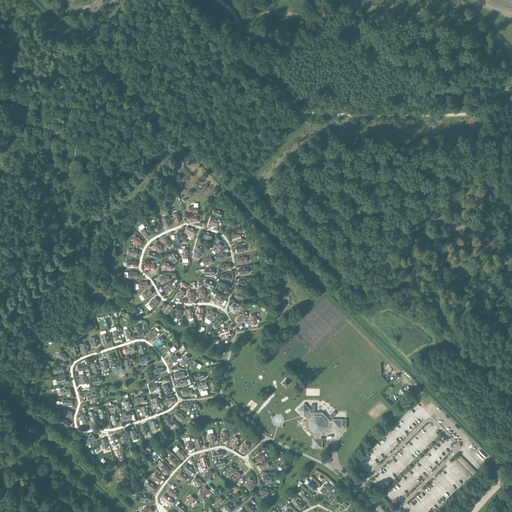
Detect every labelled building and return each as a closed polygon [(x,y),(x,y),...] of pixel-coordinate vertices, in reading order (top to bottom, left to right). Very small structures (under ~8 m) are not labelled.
[(212,215),(215,216),(214,217),(216,218),(217,217),(221,218),(222,213),(219,212),(219,211),(217,210),(217,211),(214,210),(212,215)] [(163,222),(162,222),(163,224),(164,224),(165,227),(170,225),(168,222),(169,221),(168,219),(168,220),(166,217),(162,219),(163,222)] [(211,225),(211,226),(213,226),(213,225),(217,227),(219,222),(215,221),(215,220),(213,219),(213,220),(210,219),(208,224),(211,225)] [(152,227),(151,227),(152,229),(153,229),(155,233),(160,230),(158,227),(159,226),(158,224),(157,225),(156,222),(151,224),(152,227)] [(225,228),(228,232),(231,230),(232,231),(233,229),(233,228),(235,226),(232,222),(230,224),(229,224),(227,225),(228,226),(225,228)] [(142,233),(143,235),(144,235),(146,238),(150,235),(148,232),(149,231),(147,229),(147,230),(145,227),(141,230),(142,233)] [(185,231),(188,233),(188,234),(190,235),(190,234),(193,236),(195,231),(193,230),(193,229),(191,228),(191,229),(187,227),(185,231)] [(132,241),(135,242),(134,243),(136,244),(140,246),(143,241),(139,239),(140,238),(138,237),(137,238),(135,236),(132,241)] [(164,243),(163,243),(164,245),(165,244),(167,248),(171,245),(169,242),(170,241),(169,239),(168,240),(166,237),(162,240),(164,243)] [(153,247),(155,249),(154,249),(156,251),(157,250),(160,253),(163,249),(160,246),(161,246),(159,244),(159,245),(156,243),(153,247)] [(212,250),(216,253),(218,251),(219,252),(221,250),(220,250),(223,247),(219,243),(216,246),(215,245),(214,247),(215,247),(212,250)] [(171,257),(171,258),(172,260),(172,259),(175,263),(179,260),(177,256),(178,256),(177,254),(176,255),(174,252),(170,254),(171,257)] [(218,256),(220,261),(223,260),(223,261),(225,260),(225,259),(229,258),(227,253),(223,254),(222,254),(220,254),(221,255),(218,256)] [(202,261),(204,266),(208,264),(208,265),(211,264),(210,263),(213,262),(211,257),(208,259),(208,258),(206,259),(206,260),(202,261)] [(162,267),(165,268),(164,269),(166,270),(167,269),(170,271),(173,267),(169,265),(169,264),(167,263),(167,264),(164,262),(162,267)] [(207,287),(206,288),(208,288),(209,287),(213,289),(214,284),(211,283),(211,282),(209,281),(209,282),(206,281),(204,286),(207,287)] [(163,290),(167,294),(170,291),(171,291),(172,290),(171,289),(174,287),(170,283),(168,285),(167,285),(166,286),(166,287),(163,290)] [(218,291),(221,292),(220,293),(222,294),(223,293),(226,294),(228,289),(225,288),(225,287),(223,286),(222,287),(220,286),(218,291)] [(199,293),(198,294),(199,296),(200,295),(202,298),(207,296),(204,292),(205,292),(204,290),(203,290),(201,288),(197,291),(199,293)] [(179,292),(178,292),(177,293),(178,294),(176,298),(180,300),(182,296),(183,297),(184,295),(183,294),(185,292),(180,289),(179,292)] [(142,295),(145,299),(147,297),(148,298),(150,297),(149,296),(153,294),(150,290),(146,292),(146,291),(144,292),(145,293),(142,295)] [(237,298),(237,299),(239,300),(239,299),(242,300),(244,295),(241,294),(242,293),(240,293),(239,293),(235,292),(234,297),(237,298)] [(213,300),(216,302),(215,302),(217,304),(218,303),(221,305),(224,300),(220,298),(221,297),(219,296),(218,297),(216,296),(213,300)] [(149,305),(152,308),(155,306),(155,307),(157,305),(156,304),(159,302),(155,298),(152,301),(152,300),(150,302),(151,302),(149,305)] [(163,312),(167,315),(169,312),(170,313),(171,311),(170,311),(173,307),(168,304),(166,308),(165,307),(164,309),(165,309),(163,312)] [(214,316),(216,313),(211,310),(209,314),(208,313),(207,315),(208,316),(206,318),(211,321),(213,318),(213,319),(214,317),(214,316)] [(241,314),(240,314),(239,315),(239,316),(236,319),(240,323),(243,320),(244,320),(245,319),(245,318),(247,316),(243,312),(241,314)] [(214,324),(217,328),(220,326),(220,327),(222,325),(221,325),(224,322),(221,318),(218,321),(217,320),(215,321),(216,322),(214,324)] [(147,336),(151,340),(154,337),(154,338),(156,336),(155,335),(157,333),(154,329),(152,332),(151,331),(149,333),(150,333),(147,336)] [(154,343),(157,347),(161,344),(161,345),(163,343),(162,343),(165,341),(161,337),(159,339),(158,338),(157,339),(157,340),(154,343)] [(160,350),(163,354),(166,351),(167,352),(169,351),(168,350),(170,348),(167,344),(165,346),(164,345),(162,347),(163,347),(160,350)] [(57,356),(60,358),(59,359),(61,360),(61,359),(65,362),(68,358),(65,355),(65,354),(63,353),(63,354),(60,352),(57,356)] [(168,360),(171,364),(175,362),(177,361),(176,360),(179,358),(175,354),(173,356),(172,355),(171,357),(171,358),(168,360)] [(181,360),(182,361),(180,363),(185,366),(186,363),(187,364),(188,362),(190,358),(185,355),(183,359),(182,358),(181,360)] [(189,369),(194,372),(195,369),(196,370),(197,368),(196,367),(199,364),(194,361),(192,364),(191,364),(190,366),(191,366),(189,369)] [(405,437),(423,419),(425,421),(431,415),(417,402),(394,425),(405,437)] [(304,417),(305,416),(307,419),(306,419),(306,429),(312,435),(313,435),(313,438),(312,438),(312,448),(322,448),(322,439),(321,439),(321,436),(322,436),(329,429),(329,428),(332,428),(332,429),(346,429),(346,420),(332,419),(332,420),(329,420),(329,419),(322,413),(313,412),(312,413),(310,411),(311,410),(304,404),(297,410),(304,417)] [(173,416),(177,418),(176,419),(178,420),(179,420),(181,421),(184,417),(182,415),(180,413),(180,414),(176,412),(173,416)] [(166,423),(166,424),(167,426),(168,425),(170,428),(174,424),(172,422),(173,421),(171,420),(170,420),(168,417),(164,420),(166,423)] [(59,423),(62,425),(61,426),(63,427),(64,426),(67,428),(70,424),(66,422),(67,421),(65,420),(65,421),(62,419),(59,423)] [(151,426),(150,426),(151,429),(152,428),(153,431),(158,429),(157,426),(158,426),(157,424),(156,424),(155,421),(150,422),(151,426)] [(141,430),(140,430),(141,432),(142,432),(143,435),(148,433),(147,430),(148,430),(147,428),(146,428),(145,424),(140,426),(141,430)] [(86,440),(88,445),(91,443),(91,444),(93,443),(93,442),(96,440),(94,435),(90,438),(90,437),(88,438),(88,439),(86,440)] [(230,444),(234,447),(236,444),(237,444),(238,442),(237,442),(239,439),(234,436),(233,439),(232,439),(231,440),(232,441),(230,444)] [(240,451),(244,453),(247,450),(249,449),(248,448),(249,445),(245,443),(243,445),(242,445),(241,447),(242,447),(240,451)] [(433,448),(425,456),(437,467),(445,459),(433,448)] [(179,456),(182,459),(186,455),(183,452),(182,450),(181,451),(179,449),(175,452),(178,455),(177,455),(178,457),(179,456)] [(371,449),(367,453),(379,464),(383,460),(371,449)] [(255,458),(257,463),(261,461),(261,462),(263,461),(263,460),(265,458),(263,454),(260,455),(260,454),(258,456),(255,458)] [(170,462),(169,463),(171,465),(171,464),(174,467),(178,463),(175,460),(176,460),(174,458),(173,459),(171,456),(167,460),(170,462)] [(201,462),(200,462),(200,464),(201,464),(202,467),(207,465),(206,462),(207,462),(207,460),(206,460),(204,456),(199,458),(201,462)] [(259,467),(262,471),(265,469),(266,470),(268,469),(267,468),(270,467),(267,462),(265,464),(264,463),(262,464),(263,465),(259,467)] [(362,479),(368,473),(357,462),(351,467),(362,479)] [(162,470),(161,471),(163,472),(166,475),(170,471),(167,468),(168,467),(166,466),(163,464),(160,468),(162,470)] [(186,471),(185,472),(187,474),(188,473),(190,475),(193,471),(191,469),(192,468),(190,467),(189,467),(186,465),(183,469),(186,471)] [(228,469),(227,468),(226,470),(226,471),(224,473),(228,476),(230,474),(231,475),(233,473),(232,472),(234,469),(230,466),(228,469)] [(410,471),(422,482),(426,478),(414,466),(410,471)] [(206,473),(204,474),(205,475),(203,477),(207,481),(209,478),(210,479),(211,477),(210,477),(213,473),(209,470),(206,473)] [(457,486),(460,484),(446,470),(443,472),(446,475),(446,474),(457,486)] [(177,476),(180,479),(181,481),(182,480),(184,482),(188,478),(185,476),(186,475),(184,474),(183,475),(180,472),(177,476)] [(234,477),(232,479),(236,482),(238,480),(238,481),(240,479),(239,478),(242,475),(238,472),(235,475),(234,474),(233,476),(234,477)] [(152,478),(154,479),(154,480),(155,482),(156,481),(159,483),(162,479),(159,477),(160,476),(158,475),(155,473),(152,478)] [(195,483),(195,484),(196,485),(197,485),(199,487),(203,483),(200,481),(201,480),(199,478),(199,479),(195,477),(192,481),(195,483)] [(148,488),(147,489),(149,490),(149,489),(153,492),(156,488),(152,485),(153,484),(151,483),(151,484),(148,482),(145,486),(148,488)] [(308,488),(309,490),(310,489),(313,492),(316,488),(314,486),(314,485),(313,483),(312,484),(310,482),(306,486),(308,488)] [(325,486),(324,486),(322,487),(323,488),(320,491),(324,494),(327,491),(327,492),(329,491),(328,490),(331,488),(327,484),(325,486)] [(203,490),(202,489),(200,491),(201,491),(199,494),(203,498),(205,495),(206,495),(207,493),(209,490),(205,487),(203,490)] [(263,493),(262,494),(264,495),(265,494),(268,495),(270,490),(267,489),(267,488),(265,488),(265,489),(261,487),(259,492),(263,493)] [(167,492),(170,494),(170,495),(171,497),(172,496),(174,498),(178,494),(175,492),(176,491),(174,490),(170,488),(167,492)] [(230,498),(233,502),(235,500),(236,501),(238,500),(237,499),(240,496),(237,492),(234,495),(233,494),(232,496),(230,498)] [(307,494),(306,494),(304,492),(301,496),(303,498),(302,499),(304,500),(307,503),(311,499),(308,496),(309,495),(307,494)] [(332,494),(331,493),(330,495),(328,498),(331,502),(334,499),(335,500),(336,498),(336,497),(338,495),(334,492),(332,494)] [(161,499),(164,502),(164,503),(166,504),(166,503),(169,505),(172,501),(169,499),(170,498),(168,497),(168,498),(164,495),(161,499)] [(188,499),(188,498),(186,500),(187,501),(185,503),(189,506),(191,504),(192,505),(193,503),(192,502),(195,499),(191,496),(188,499)] [(213,502),(216,507),(219,504),(220,505),(221,503),(223,501),(220,497),(218,499),(217,498),(215,499),(216,500),(213,502)] [(415,500),(426,511),(431,511),(432,511),(418,497),(415,500)] [(293,504),(295,506),(294,507),(296,508),(297,507),(300,510),(303,507),(300,504),(301,503),(299,502),(297,500),(293,504)] [(230,511),(234,510),(231,507),(232,506),(230,504),(230,505),(228,502),(224,506),(226,508),(225,509),(226,511),(227,510),(228,511),(230,511)] [(337,508),(340,511),(344,509),(344,510),(346,508),(345,508),(347,505),(344,502),(342,504),(341,503),(339,505),(340,506),(337,508)] [(248,510),(247,511),(248,511),(249,511),(253,511),(255,510),(253,508),(254,507),(252,506),(251,506),(249,503),(245,507),(248,510)]
